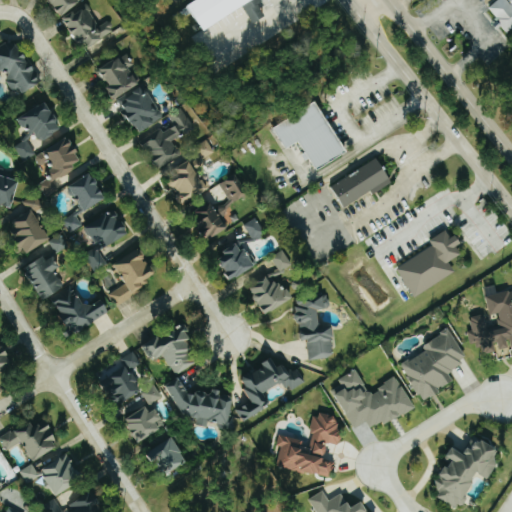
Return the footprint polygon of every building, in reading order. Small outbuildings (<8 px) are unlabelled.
[(49,0),(61,17),(83,2),(81,0),(49,0)] [(259,1),(258,0),(200,0),(190,7),(205,33),(259,1)] [(511,0),(511,30),(497,40),(468,0),(511,0)] [(246,10),(257,25),(268,16),(257,1),(246,10)] [(65,15),(84,52),(117,35),(109,21),(100,26),(88,4),(65,15)] [(43,79),(15,39),(0,50),(0,65),(5,72),(8,69),(14,77),(7,82),(18,97),(43,79)] [(141,85),(125,58),(102,71),(111,86),(109,88),(115,99),(141,85)] [(63,130),(49,102),(19,116),(25,128),(32,124),(40,141),(63,130)] [(317,170),(349,153),(322,102),(275,127),(287,149),(301,141),(317,170)] [(195,129),(184,109),(172,115),(183,136),(195,129)] [(183,157),(175,139),(182,136),(178,125),(164,131),(163,130),(143,139),(155,169),(183,157)] [(85,163),(70,137),(48,149),(57,165),(50,169),(55,179),(85,163)] [(202,160),(216,152),(208,139),(194,148),(202,160)] [(374,191),(375,193),(394,183),(381,159),(333,184),(345,206),(374,191)] [(184,204),(209,188),(192,161),(167,177),(184,204)] [(78,195),(87,210),(108,198),(93,173),(68,187),(74,198),(78,195)] [(20,180),(0,174),(0,203),(13,207),(20,180)] [(249,196),(240,175),(221,182),(229,204),(249,196)] [(29,254),(51,238),(34,213),(43,207),(35,195),(23,203),(29,212),(10,226),(29,254)] [(194,213),(209,239),(231,226),(216,200),(194,213)] [(112,246),(131,233),(115,209),(87,228),(98,244),(106,239),(112,246)] [(245,225),(255,241),(267,234),(257,218),(245,225)] [(435,246),(398,268),(415,297),(457,272),(450,262),(463,254),(456,242),(455,242),(448,230),(431,240),(435,246)] [(233,280),(256,268),(242,243),(219,256),(233,280)] [(116,264),(128,283),(112,294),(118,304),(159,278),(141,248),(116,264)] [(293,264),(285,249),(273,256),(281,271),(293,264)] [(53,252),(26,269),(45,300),(66,287),(55,271),(62,267),(53,252)] [(294,297),(282,279),(275,284),(269,276),(250,289),(268,315),(294,297)] [(53,296),(72,333),(111,312),(104,298),(86,307),(77,290),(70,293),(68,289),(53,296)] [(511,291),(506,291),(490,297),(490,314),(499,314),(499,327),(489,327),(484,313),(473,318),(473,330),(468,332),(471,339),(471,344),(479,344),(483,353),(500,353),(500,349),(510,349),(511,348),(511,291)] [(333,326),(322,327),(320,310),(331,308),(329,297),(298,300),(302,340),(308,339),(311,360),(337,357),(333,326)] [(177,375),(197,364),(191,352),(196,349),(183,325),(146,345),(154,360),(165,354),(177,375)] [(403,365),(422,401),(455,383),(449,371),(468,361),(451,330),(423,345),(427,352),(403,365)] [(0,371),(14,362),(0,341),(0,371)] [(142,364),(134,352),(124,358),(129,365),(103,381),(119,405),(145,389),(133,370),(142,364)] [(244,422),(270,405),(264,396),(286,381),(293,391),(306,382),(297,368),(290,372),(284,364),(278,368),(272,360),(240,381),(253,400),(236,411),(244,422)] [(415,409),(400,378),(370,392),(359,370),(340,379),(346,391),(339,394),(355,428),(369,422),(372,429),(415,409)] [(170,402),(184,405),(182,413),(200,417),(198,424),(208,427),(210,421),(230,426),(235,402),(222,399),(224,390),(215,389),(214,396),(188,390),(189,382),(176,379),(170,402)] [(151,406),(163,397),(155,385),(143,394),(151,406)] [(150,404),(125,421),(141,443),(166,426),(150,404)] [(278,468),(333,477),(336,462),(327,460),(329,443),(342,445),(343,435),(338,434),(341,418),(316,414),(310,450),(303,449),(304,440),(280,435),(278,446),(282,447),(278,468)] [(0,437),(0,438),(6,451),(25,442),(34,461),(61,448),(49,423),(37,429),(33,421),(0,437)] [(479,474),(490,479),(503,449),(474,436),(467,453),(454,447),(436,487),(443,490),(440,498),(464,508),(479,474)] [(189,462),(175,437),(152,450),(166,475),(189,462)] [(43,466),(54,493),(81,483),(70,455),(43,466)] [(40,477),(34,464),(20,472),(27,484),(40,477)] [(310,499),(317,511),(370,511),(365,502),(352,508),(344,493),(330,501),(325,491),(310,499)] [(105,511),(95,493),(67,509),(69,511),(105,511)]
